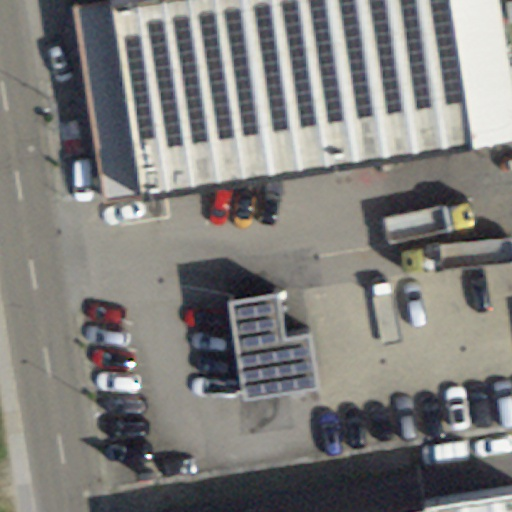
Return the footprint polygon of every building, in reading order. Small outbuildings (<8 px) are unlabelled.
[(118,0),(109,1),(144,201),(466,150),(442,0),(118,0)] [(442,0),(466,150),(511,142),(511,79),(499,0),(442,0)] [(109,1),(71,8),(105,208),(144,201),(109,1)] [(286,292),(236,301),(253,400),(325,388),(315,330),(293,333),(286,292)] [(511,511),(511,499),(432,511),(511,511)]
